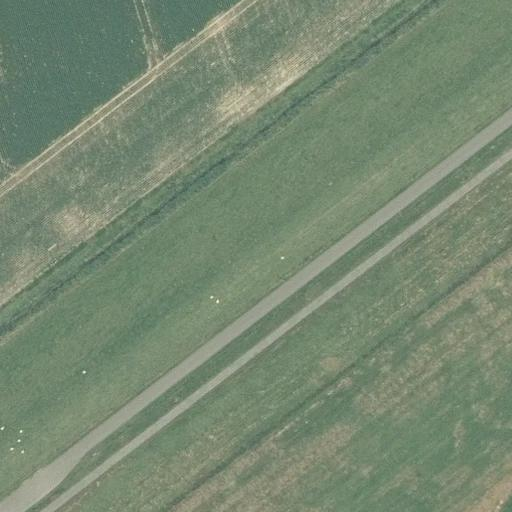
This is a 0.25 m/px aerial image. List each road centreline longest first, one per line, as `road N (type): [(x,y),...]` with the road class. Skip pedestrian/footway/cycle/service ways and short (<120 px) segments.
road 1 (unclassified): [(9,511),(511,120)]
road 2 (unknown): [(207,511),(511,270)]
